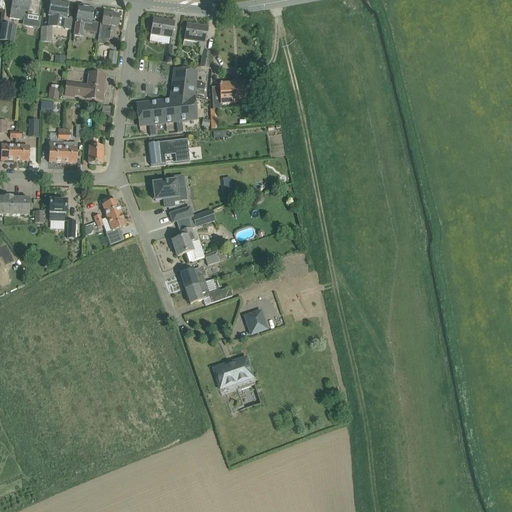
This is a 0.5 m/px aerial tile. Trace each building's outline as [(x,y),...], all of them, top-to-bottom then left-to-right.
[(11,0),(9,19),(24,21),(25,12),(28,13),(27,17),(38,19),(41,0),(11,0)] [(69,4),(50,1),(48,17),(50,17),(48,26),(48,27),(60,28),(61,19),(66,20),(67,18),(69,4)] [(98,24),(92,23),(94,10),(86,9),(85,6),(81,6),(78,7),(75,22),(76,22),(74,36),(82,38),(83,32),(96,34),(98,24)] [(104,14),(103,14),(102,26),(107,27),(105,39),(113,41),(115,26),(118,26),(119,16),(111,15),(111,13),(105,12),(104,14)] [(153,19),(150,36),(172,39),(174,22),(153,19)] [(0,39),(0,41),(13,44),(17,26),(3,23),(0,39)] [(184,40),(205,44),(208,27),(186,24),(184,40)] [(51,43),(52,28),(41,27),(40,42),(51,43)] [(174,64),(176,47),(168,46),(166,63),(174,64)] [(116,65),(118,53),(109,51),(108,64),(116,65)] [(200,68),(208,69),(211,53),(203,51),(200,68)] [(156,71),(156,62),(142,62),(143,71),(156,71)] [(173,83),(194,86),(195,83),(196,73),(174,70),(173,80),(173,83)] [(104,75),(89,73),(87,87),(67,84),(65,96),(74,97),(74,95),(86,97),(85,99),(101,101),(104,75)] [(221,110),(221,106),(257,102),(255,82),(249,83),(226,84),(219,84),(220,92),(211,92),(213,110),(221,110)] [(194,89),(199,90),(200,83),(195,83),(194,86),(173,83),(171,97),(176,97),(194,99),(194,98),(193,98),(194,89)] [(49,89),(48,100),(58,101),(60,90),(58,90),(59,87),(51,86),(51,89),(49,89)] [(196,120),(194,99),(176,97),(175,100),(176,100),(178,122),(176,122),(176,123),(176,128),(179,127),(182,127),(181,122),(196,120)] [(165,124),(176,122),(178,122),(176,100),(175,100),(174,100),(162,102),(165,124)] [(40,112),(53,113),(53,103),(41,102),(40,112)] [(149,103),(151,125),(154,125),(158,125),(165,124),(162,102),(149,103)] [(148,126),(149,131),(155,131),(154,126),(154,125),(151,125),(149,103),(136,105),(137,110),(139,127),(149,126),(148,126)] [(109,120),(111,107),(103,106),(101,119),(109,120)] [(29,121),(28,137),(38,137),(38,121),(29,121)] [(102,165),(102,160),(103,147),(95,147),(96,140),(90,140),(90,147),(89,147),(88,164),(102,165)] [(175,164),(189,162),(187,140),(148,145),(150,167),(165,165),(164,154),(174,153),(175,164)] [(48,163),(62,163),(62,158),(63,149),(63,144),(49,143),(48,163)] [(62,158),(62,163),(76,164),(77,144),(63,144),(63,149),(62,158)] [(14,164),(14,162),(15,147),(1,147),(0,161),(7,162),(7,163),(14,164)] [(15,147),(14,162),(28,162),(29,147),(15,147)] [(159,184),(153,184),(154,193),(152,193),(153,199),(154,199),(155,201),(164,200),(165,207),(174,206),(174,202),(186,200),(185,188),(177,189),(175,177),(159,179),(159,184)] [(12,199),(12,198),(4,198),(4,199),(0,198),(0,216),(29,217),(29,200),(12,199)] [(49,200),(49,205),(49,215),(49,222),(64,222),(65,215),(66,201),(49,200)] [(102,207),(107,219),(116,216),(121,214),(116,200),(102,206),(102,207)] [(170,215),(173,223),(190,217),(189,213),(191,212),(190,208),(170,215)] [(43,224),(43,212),(35,212),(35,224),(43,224)] [(196,228),(205,224),(215,221),(212,212),(192,218),(196,228)] [(121,214),(116,216),(107,219),(112,232),(126,227),(121,214)] [(75,239),(76,222),(67,222),(67,239),(75,239)] [(189,263),(204,258),(198,241),(196,241),(192,229),(179,233),(181,239),(172,242),(177,257),(186,254),(189,263)] [(107,237),(110,245),(121,241),(118,233),(107,237)] [(234,246),(229,242),(224,247),(229,251),(234,246)] [(47,266),(53,260),(47,254),(41,260),(47,266)] [(208,266),(225,261),(227,260),(225,254),(217,257),(216,255),(205,259),(208,266)] [(180,275),(185,290),(198,285),(205,283),(203,276),(200,268),(180,275)] [(190,305),(194,303),(209,299),(211,304),(231,297),(229,289),(221,291),(217,290),(216,290),(212,280),(205,283),(198,285),(185,290),(190,305)] [(260,312),(245,317),(251,335),(266,330),(260,312)] [(246,358),(213,369),(220,389),(253,378),(246,358)]
